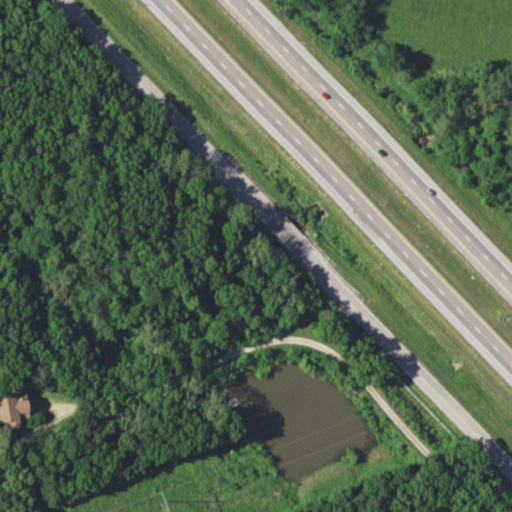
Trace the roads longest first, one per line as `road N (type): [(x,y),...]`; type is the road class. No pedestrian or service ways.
road 1 (motorway): [(168,0),(511,361)]
road 2 (motorway): [(511,274),(247,0)]
road 3 (tertiary): [(511,470),(297,243)]
road 4 (tertiary): [(272,218),(64,0)]
